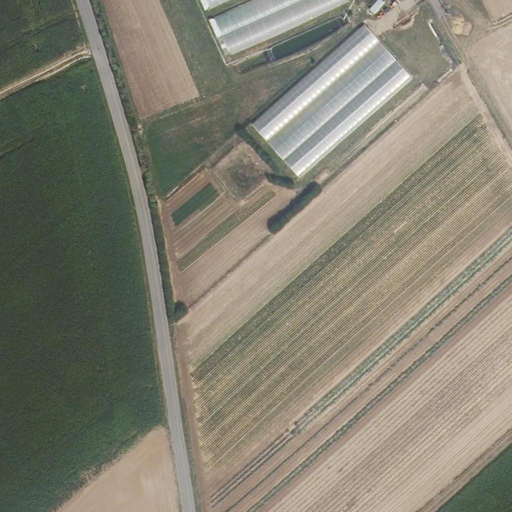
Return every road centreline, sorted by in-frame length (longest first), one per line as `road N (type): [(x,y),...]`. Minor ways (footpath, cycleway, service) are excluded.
road 1 (unclassified): [(82,0),(148,218),(191,511)]
road 2 (track): [(439,0),(511,147)]
